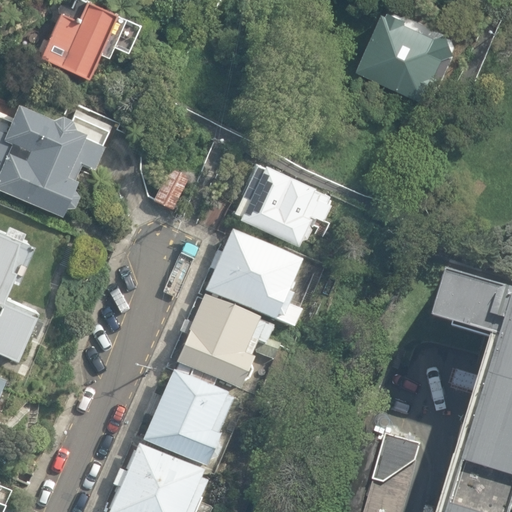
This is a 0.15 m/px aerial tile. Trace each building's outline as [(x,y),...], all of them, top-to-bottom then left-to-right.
[(76,22),(60,14),(39,60),(85,82),(115,18),(85,4),(76,22)] [(385,14),(359,72),(427,104),(429,99),(436,102),(455,57),(458,56),(450,34),(439,38),(437,38),(440,31),(405,15),(404,18),(391,12),(390,16),(385,14)] [(0,191),(59,217),(62,208),(71,207),(76,195),(71,188),(81,165),(92,169),(111,126),(75,110),(71,120),(69,122),(68,120),(58,116),(49,120),(16,105),(11,116),(0,111),(0,191)] [(166,146),(141,136),(123,179),(147,189),(166,146)] [(248,172),(243,170),(223,216),(298,252),(300,245),(303,246),(312,225),(323,230),(337,200),(332,198),(334,193),(255,157),(248,172)] [(172,210),(188,176),(167,167),(152,201),(172,210)] [(0,356),(12,361),(23,335),(32,338),(41,319),(33,316),(36,310),(1,294),(4,290),(7,291),(10,283),(13,284),(29,247),(25,245),(27,241),(18,237),(20,233),(3,225),(1,230),(0,229),(0,356)] [(213,271),(203,292),(272,325),(273,321),(292,330),(301,312),(288,306),(291,298),(285,296),(287,291),(290,292),(294,285),(291,283),(299,264),(230,233),(221,254),(217,252),(209,269),(213,271)] [(511,291),(444,270),(429,322),(488,340),(436,511),(509,511),(511,503),(511,291)] [(215,383),(237,394),(241,384),(246,383),(249,374),(248,370),(252,361),(248,360),(255,344),(264,348),(273,327),(203,296),(191,324),(184,321),(179,333),(187,336),(174,365),(177,366),(174,372),(187,378),(187,379),(211,390),(215,383)] [(254,353),(273,361),(280,345),(260,337),(254,353)] [(171,372),(141,443),(202,471),(205,465),(213,462),(217,453),(214,444),(216,440),(214,439),(231,402),(224,399),(225,397),(211,390),(187,379),(171,372)] [(400,511),(420,443),(380,435),(359,511),(400,511)] [(107,511),(195,511),(200,501),(199,501),(206,484),(199,481),(202,474),(137,446),(134,452),(133,452),(124,470),(126,471),(126,473),(119,470),(112,485),(119,489),(118,491),(116,490),(107,510),(109,510),(107,511)]
